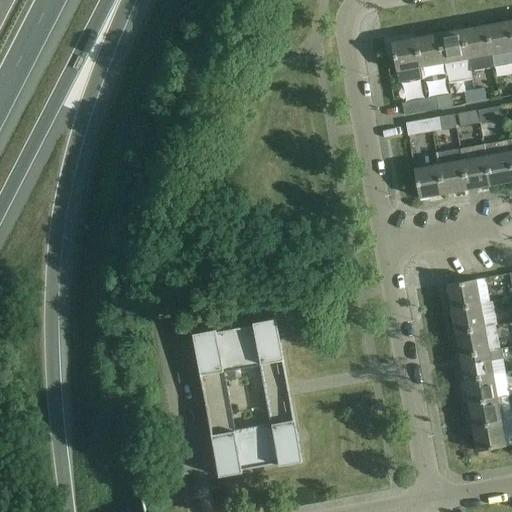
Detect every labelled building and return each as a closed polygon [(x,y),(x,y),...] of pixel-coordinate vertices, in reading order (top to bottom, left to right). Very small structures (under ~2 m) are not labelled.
[(511,65),(511,25),(511,22),(488,26),(495,68),(511,65)] [(495,68),(488,26),(464,31),(472,72),(495,68)] [(472,72),(464,31),(441,35),(446,64),(448,77),(472,72)] [(446,64),(441,35),(417,39),(422,69),(446,64)] [(424,80),(422,69),(417,39),(393,44),(400,84),(424,80)] [(485,89),(475,91),(477,103),(488,102),(485,89)] [(477,103),(475,91),(465,92),(467,105),(477,103)] [(438,97),(428,99),(430,112),(440,110),(438,97)] [(430,112),(428,99),(403,104),(406,116),(430,112)] [(505,120),(502,107),(478,111),(481,124),(505,120)] [(481,124),(478,111),(459,115),(462,127),(481,124)] [(444,131),(441,118),(431,120),(434,132),(444,131)] [(434,132),(431,120),(407,124),(409,137),(434,132)] [(511,182),(511,159),(509,141),(485,145),(492,186),(511,182)] [(492,186),(485,145),(461,150),(469,190),(492,186)] [(469,190),(461,150),(438,154),(440,166),(445,195),(469,190)] [(445,195),(440,166),(416,170),(421,199),(445,195)] [(481,305),(477,281),(448,286),(453,310),(481,305)] [(486,328),(481,305),(453,310),(457,334),(486,328)] [(298,433),(283,349),(283,348),(281,342),(282,342),(282,341),(281,341),(277,320),(254,324),(255,326),(236,330),(244,369),(262,366),(266,390),(267,390),(269,401),(268,401),(273,425),(254,428),(262,468),(280,464),(281,467),(304,463),(300,442),(300,441),(298,435),(299,434),(299,433),(298,433)] [(501,350),(496,327),(486,328),(457,334),(461,357),(501,350)] [(244,369),(236,330),(218,333),(217,331),(194,335),(198,356),(198,357),(199,363),(199,365),(200,364),(215,448),(215,449),(215,450),(216,456),(216,457),(217,457),(220,478),(243,473),(243,471),(262,468),(254,428),(236,432),(232,407),(231,407),(229,397),(230,397),(225,373),(244,369)] [(503,350),(501,350),(461,357),(466,381),(494,376),(492,363),(505,361),(503,350)] [(498,399),(494,376),(466,381),(470,404),(498,399)] [(511,421),(511,414),(509,397),(498,399),(470,404),(474,428),(511,421)] [(511,446),(511,421),(474,428),(479,453),(511,446)]
